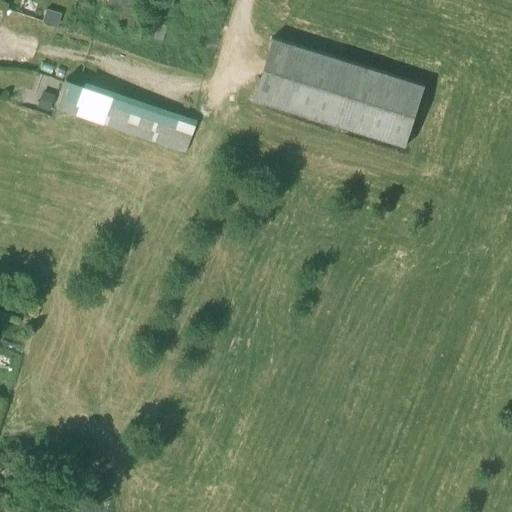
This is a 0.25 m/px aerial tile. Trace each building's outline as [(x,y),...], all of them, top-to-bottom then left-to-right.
[(128,15),(132,0),(106,0),(104,9),(128,15)] [(41,9),(23,2),(19,14),(37,20),(41,9)] [(19,14),(7,9),(1,28),(37,40),(44,23),(37,20),(19,14)] [(424,88),(271,39),(252,100),(405,149),(424,88)] [(195,126),(65,80),(55,107),(184,152),(195,126)] [(75,477),(51,470),(46,485),(71,492),(75,477)]
